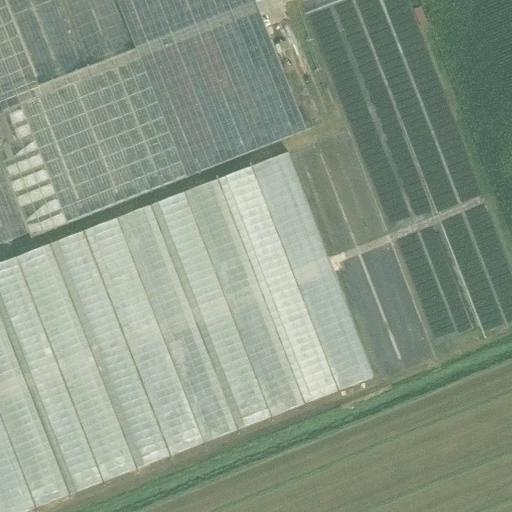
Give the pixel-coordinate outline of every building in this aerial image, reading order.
[(0,0),(0,103),(40,88),(5,0),(0,0)] [(5,0),(40,88),(133,51),(113,0),(5,0)] [(113,0),(133,51),(253,5),(265,0),(113,0)] [(282,0),(265,0),(253,5),(257,16),(270,12),(285,6),(282,0)] [(306,136),(263,32),(257,16),(253,5),(133,51),(186,182),(306,136)] [(270,12),(257,16),(263,32),(276,27),(270,12)] [(0,116),(8,113),(17,135),(0,141),(0,161),(29,236),(31,242),(186,182),(133,51),(40,88),(0,103),(0,116)] [(0,116),(0,141),(17,135),(8,113),(0,116)] [(0,511),(41,511),(374,385),(285,155),(0,264),(0,511)] [(0,247),(29,236),(0,161),(0,247)]
